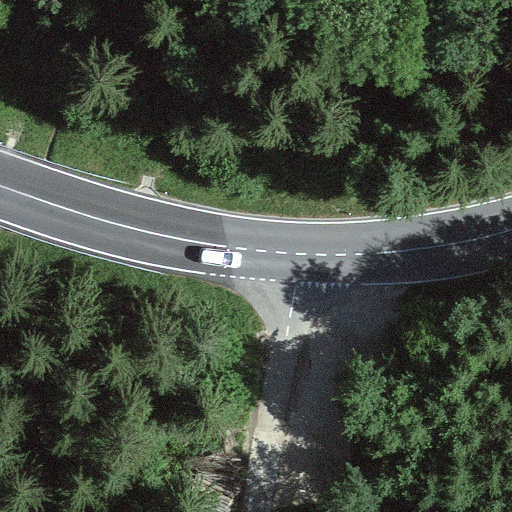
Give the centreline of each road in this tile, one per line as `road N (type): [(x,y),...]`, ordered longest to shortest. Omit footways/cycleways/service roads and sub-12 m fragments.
road 1 (tertiary): [(511,233),(423,253),(295,262),(217,251),(0,183)]
road 2 (track): [(295,262),(258,511)]
